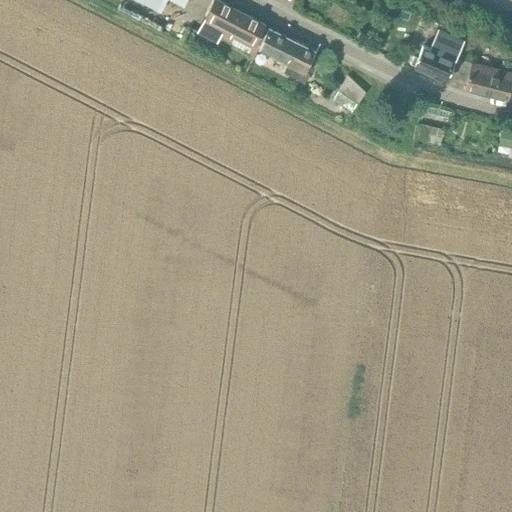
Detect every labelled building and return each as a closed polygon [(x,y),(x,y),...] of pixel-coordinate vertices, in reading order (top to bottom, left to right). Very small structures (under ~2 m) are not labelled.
[(162,0),(136,0),(157,10),(162,0)] [(259,46),(262,39),(257,36),(264,23),(220,0),(212,0),(205,15),(196,32),(216,42),(219,37),(231,43),(233,39),(251,48),(247,55),(252,58),(259,46)] [(315,49),(314,49),(269,27),(263,39),(262,39),(259,46),(254,57),(260,60),(262,56),(280,64),(284,58),(287,60),(286,62),(287,63),(283,73),(294,78),(299,68),(304,71),(306,67),(311,70),(318,56),(313,54),(315,49)] [(413,56),(410,63),(444,78),(453,59),(462,39),(436,27),(427,47),(423,46),(418,58),(413,56)] [(511,72),(471,63),(464,90),(507,100),(508,96),(511,97),(511,72)] [(347,74),(340,85),(338,88),(331,100),(351,112),(365,90),(347,74)] [(511,130),(501,128),(498,145),(511,147),(511,130)] [(419,131),(417,140),(440,145),(442,136),(419,131)]
